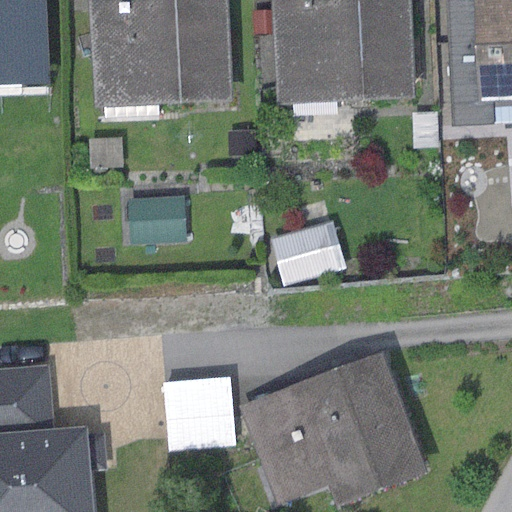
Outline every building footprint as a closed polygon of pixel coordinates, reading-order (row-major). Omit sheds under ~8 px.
[(48,0),(0,0),(0,89),(51,88),(48,0)] [(231,0),(93,0),(99,110),(236,103),(231,0)] [(414,0),(276,0),(281,106),(419,100),(414,0)] [(511,0),(477,0),(480,31),(445,33),(450,129),(511,125),(511,0)] [(185,199),(129,202),(131,246),(187,244),(185,199)] [(326,227),(273,241),(286,288),(338,275),(326,227)] [(388,357),(244,410),(281,508),(332,489),(340,510),(433,476),(388,357)] [(48,367),(0,371),(0,511),(97,511),(90,429),(54,432),(48,367)] [(232,379),(164,385),(170,452),(238,446),(232,379)]
